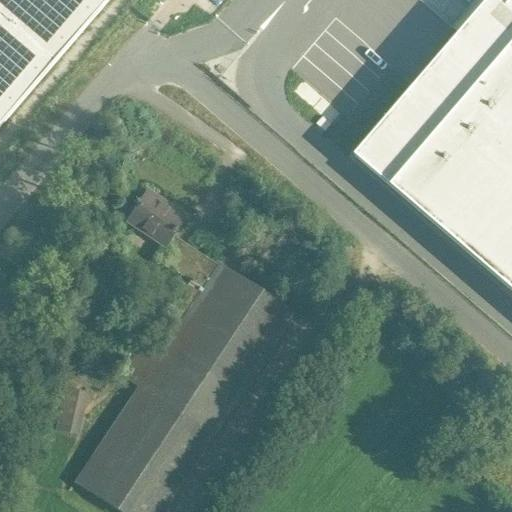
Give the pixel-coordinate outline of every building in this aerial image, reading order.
[(0,0),(0,125),(107,0),(0,0)] [(461,35),(356,159),(511,292),(511,0),(477,0),(453,28),(461,35)] [(190,283),(206,259),(172,237),(184,219),(146,193),(127,222),(164,246),(155,260),(190,283)] [(163,511),(239,396),(281,332),(292,316),(221,268),(223,265),(216,261),(214,264),(206,259),(190,283),(175,305),(167,317),(180,326),(171,339),(161,333),(147,352),(140,348),(121,377),(138,388),(74,485),(116,511),(163,511)] [(79,437),(88,394),(61,388),(52,432),(79,437)]
